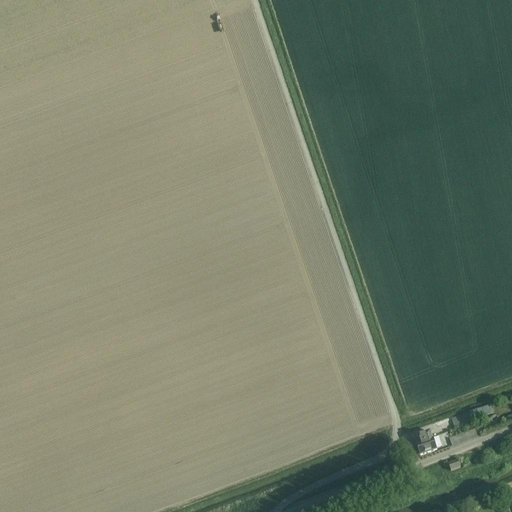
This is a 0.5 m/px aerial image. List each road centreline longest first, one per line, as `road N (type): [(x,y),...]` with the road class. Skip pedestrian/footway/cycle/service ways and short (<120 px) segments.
road 1 (unclassified): [(275,511),(387,454),(398,426),(255,0)]
road 2 (unclassified): [(292,511),(511,429)]
